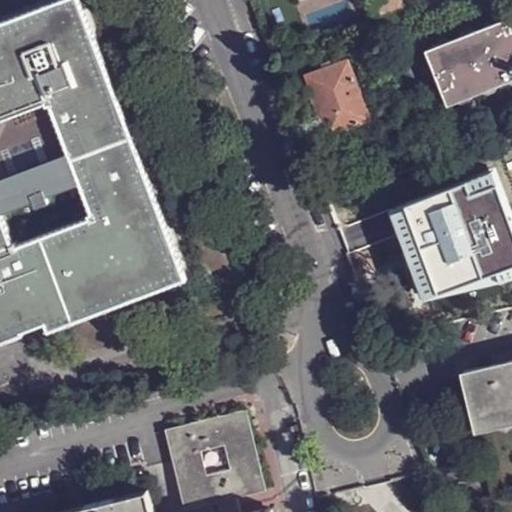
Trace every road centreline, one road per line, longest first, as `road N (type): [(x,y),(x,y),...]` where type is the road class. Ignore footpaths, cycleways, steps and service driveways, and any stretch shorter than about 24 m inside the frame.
road 1 (residential): [(205,0),(327,341)]
road 2 (residential): [(327,341),(311,389),(322,437),(347,455),(379,445),(392,421),(379,375),(346,346)]
road 3 (unknown): [(511,99),(478,113),(447,110),(421,65)]
